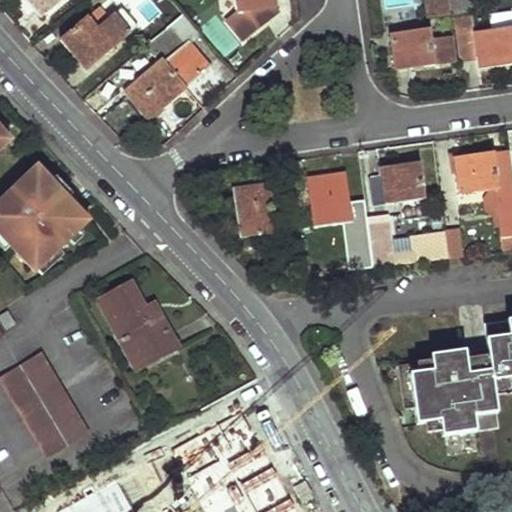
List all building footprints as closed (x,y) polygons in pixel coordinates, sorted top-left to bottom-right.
[(28,0),(40,15),(58,0),(28,0)] [(141,0),(159,21),(163,26),(157,31),(153,26),(139,39),(145,46),(147,44),(184,12),(173,0),(141,0)] [(233,0),(235,11),(224,19),(242,40),(275,15),(274,8),(275,8),(273,0),(233,0)] [(425,0),(428,15),(449,12),(447,0),(425,0)] [(472,0),(447,0),(449,12),(450,16),(454,15),(469,13),(474,12),(472,0)] [(86,17),(60,39),(85,69),(138,25),(122,7),(96,27),(86,17)] [(469,13),(454,15),(460,59),(475,57),(472,34),(469,13)] [(475,57),(477,67),(511,62),(511,22),(510,13),(487,16),(490,31),(472,34),(475,57)] [(139,39),(153,26),(151,25),(137,37),(139,39)] [(389,35),(393,70),(453,62),(450,37),(430,40),(428,30),(389,35)] [(164,59),(125,92),(149,120),(213,67),(192,42),(167,63),(164,59)] [(0,145),(10,137),(0,126),(0,145)] [(455,159),(460,194),(484,190),(493,189),(499,226),(500,236),(511,234),(511,163),(511,154),(495,157),(494,153),(455,159)] [(374,177),(378,206),(427,198),(421,163),(386,168),(387,175),(374,177)] [(0,210),(0,234),(38,275),(94,223),(73,201),(65,209),(56,202),(65,194),(42,170),(0,210)] [(310,179),(316,225),(353,220),(346,173),(310,179)] [(235,189),(241,236),(279,230),(275,206),(288,205),(284,182),(235,189)] [(499,226),(493,189),(484,190),(486,209),(492,217),(494,227),(499,226)] [(56,202),(65,209),(73,201),(65,194),(56,202)] [(370,227),(375,267),(396,264),(390,215),(368,217),(370,227)] [(358,228),(363,269),(375,267),(370,227),(358,228)] [(446,229),(449,257),(465,255),(462,227),(446,229)] [(414,233),(417,261),(449,257),(446,229),(414,233)] [(295,235),(301,277),(315,275),(309,232),(295,235)] [(144,373),(181,353),(161,317),(152,322),(146,310),(133,287),(103,303),(122,340),(125,338),(144,373)] [(155,306),(146,310),(152,322),(161,317),(155,306)] [(1,316),(9,329),(19,323),(11,310),(1,316)] [(412,372),(419,421),(443,418),(445,434),(478,429),(475,413),(499,410),(494,378),(511,375),(511,317),(510,318),(511,334),(488,337),(492,368),(470,371),(467,349),(434,353),(436,368),(412,372)] [(119,342),(137,377),(144,373),(125,338),(122,340),(119,342)] [(0,377),(0,381),(43,459),(90,433),(44,353),(0,377)] [(261,463),(268,474),(295,459),(273,420),(254,428),(234,391),(200,409),(208,423),(219,417),(233,442),(238,450),(249,470),(261,463)] [(198,493),(207,508),(268,474),(261,463),(249,470),(238,450),(197,474),(205,488),(198,493)] [(156,511),(187,511),(181,499),(156,511)]
